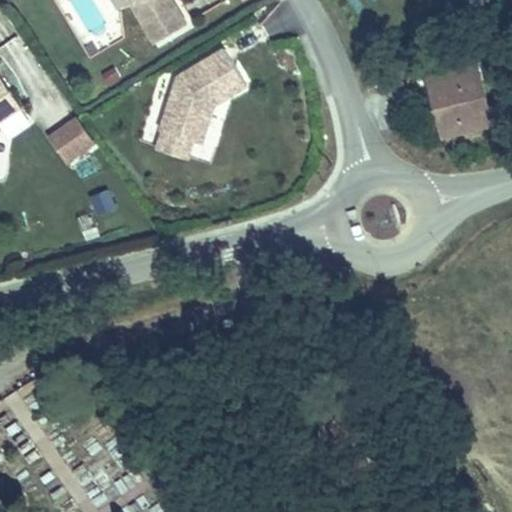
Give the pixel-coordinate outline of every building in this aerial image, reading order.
[(132,0),(131,1),(132,2),(155,41),(187,22),(174,0),(132,0)] [(178,74),(160,128),(162,129),(193,139),(196,140),(206,108),(214,98),(218,101),(247,85),(226,47),(178,74)] [(424,62),(433,93),(439,91),(441,100),(435,101),(441,125),(459,120),(462,131),(493,123),(474,49),(424,62)] [(0,120),(22,105),(0,73),(0,120)] [(439,91),(433,93),(435,101),(441,100),(439,91)] [(200,141),(214,98),(206,108),(196,140),(200,141)] [(67,162),(96,142),(79,117),(50,138),(67,162)] [(444,136),(462,131),(459,120),(441,125),(444,136)] [(193,139),(162,129),(157,145),(188,155),(193,139)] [(116,207),(111,195),(94,203),(99,215),(116,207)]
